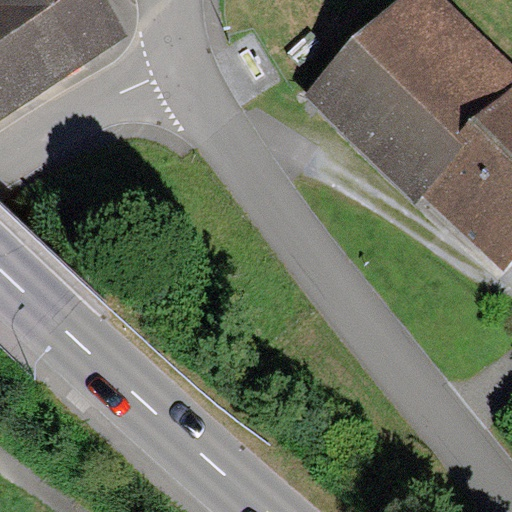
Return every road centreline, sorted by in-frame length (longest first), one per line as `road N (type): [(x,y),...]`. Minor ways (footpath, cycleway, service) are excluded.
road 1 (residential): [(511,498),(269,191),(190,68)]
road 2 (secondary): [(0,270),(269,511)]
road 3 (residential): [(0,176),(190,68)]
